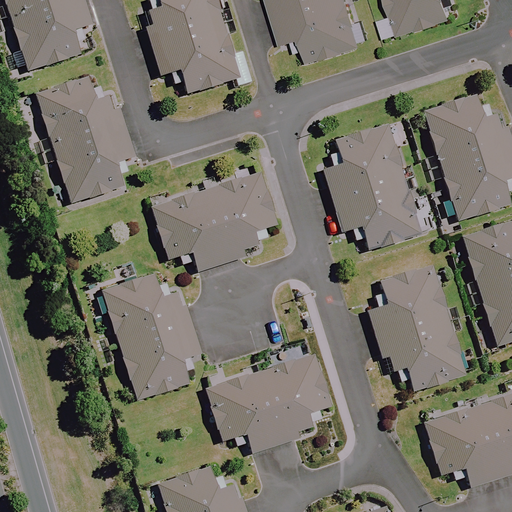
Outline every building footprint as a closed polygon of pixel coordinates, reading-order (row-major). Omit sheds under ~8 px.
[(4,0),(28,73),(80,56),(72,30),(90,24),(82,0),(4,0)] [(238,79),(213,0),(156,0),(160,10),(147,14),(152,28),(146,29),(162,77),(179,71),(187,95),(238,79)] [(363,46),(348,0),(272,0),(286,44),(304,39),(312,63),(363,46)] [(389,0),(401,36),(453,19),(446,0),(389,0)] [(87,78),(35,95),(70,204),(122,187),(114,162),(132,156),(118,111),(113,112),(109,100),(96,104),(87,78)] [(477,96),(425,112),(460,222),(511,205),(504,179),(511,176),(511,142),(508,128),(502,130),(499,118),(485,122),(477,96)] [(419,233),(385,125),(333,141),(341,168),(324,173),(343,231),(360,226),(368,249),(419,233)] [(259,175),(151,210),(168,262),(195,254),(200,270),(245,255),(243,250),(257,245),(253,233),(276,226),(259,175)] [(511,222),(462,239),(497,348),(511,343),(511,222)] [(465,375),(431,267),(378,283),(387,310),(370,315),(384,360),(390,358),(394,371),(406,368),(413,391),(465,375)] [(102,290),(136,398),(189,381),(181,355),(197,349),(183,305),(177,307),(173,293),(161,297),(153,273),(102,290)] [(314,356),(206,392),(223,444),(250,435),(255,452),(300,437),(298,431),(312,427),(308,415),(331,407),(314,356)] [(511,396),(423,425),(440,477),(467,469),(472,485),(511,472),(511,396)] [(158,486),(166,511),(243,511),(235,486),(217,492),(209,469),(158,486)]
